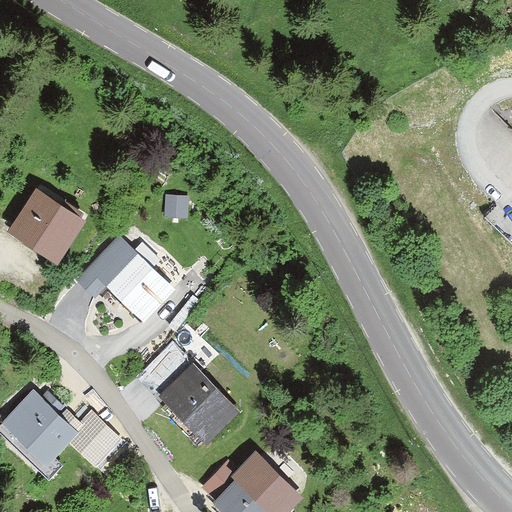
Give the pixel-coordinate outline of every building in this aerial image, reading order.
[(81,196),(67,187),(45,223),(79,247),(99,216),(78,201),(81,196)] [(138,272),(170,308),(196,284),(178,264),(186,256),(173,240),(164,248),(151,233),(111,269),(124,284),(138,272)] [(254,404),(224,371),(200,393),(231,426),(254,404)] [(98,430),(67,400),(41,426),(73,457),(98,430)] [(279,476),(256,498),(268,511),(293,511),(303,503),(309,510),(328,493),(294,456),(275,473),(279,476)]
